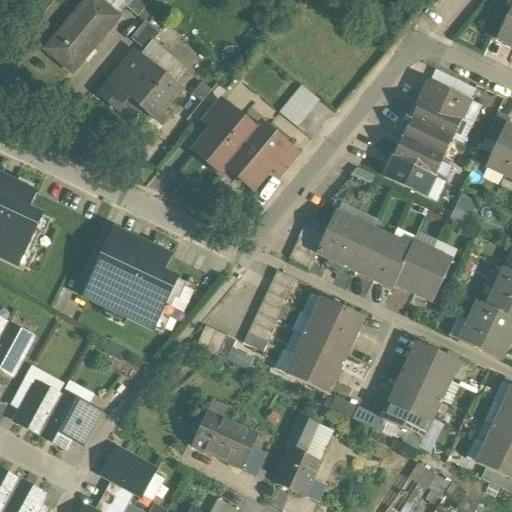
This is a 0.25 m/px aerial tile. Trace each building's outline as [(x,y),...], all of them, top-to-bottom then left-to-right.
[(96,0),(87,0),(44,51),(72,74),(108,31),(97,22),(108,9),(96,0)] [(133,0),(127,9),(137,18),(152,0),(133,0)] [(443,0),(430,0),(428,3),(435,10),(443,0)] [(511,6),(496,41),(511,48),(511,6)] [(158,35),(144,24),(130,40),(144,52),(158,35)] [(180,91),(137,56),(121,76),(117,74),(98,98),(117,113),(127,100),(154,122),(180,91)] [(474,90),(435,72),(430,83),(469,102),(474,90)] [(430,83),(429,83),(420,103),(461,122),(470,102),(469,102),(430,83)] [(302,87),(279,114),(297,129),(320,102),(302,87)] [(218,101),(202,120),(213,129),(229,110),(218,101)] [(461,122),(420,103),(411,122),(452,141),(461,122)] [(256,132),(229,110),(213,129),(193,152),(220,175),(225,169),(256,132)] [(508,123),(496,117),(486,139),(497,144),(504,127),(506,128),(508,123)] [(452,141),(411,122),(402,141),(443,160),(452,141)] [(256,132),(225,169),(252,191),(272,168),(288,148),(261,126),(256,132)] [(511,130),(506,128),(504,127),(497,144),(485,169),(505,178),(511,161),(511,130)] [(443,160),(402,141),(393,160),(434,179),(443,160)] [(288,148),(272,168),(282,177),(299,157),(288,148)] [(434,179),(393,160),(384,179),(425,198),(434,179)] [(34,196),(0,179),(0,259),(26,271),(50,220),(28,209),(34,196)] [(461,195),(449,218),(464,226),(477,204),(461,195)] [(355,223),(335,214),(328,228),(324,238),(319,249),(316,255),(335,264),(355,223)] [(328,228),(308,218),(304,229),(324,238),(328,228)] [(373,232),(355,223),(335,264),(354,273),(373,232)] [(324,238),(304,229),(299,239),(319,249),(324,238)] [(170,258),(115,232),(83,299),(162,336),(170,320),(166,319),(175,300),(179,301),(186,285),(163,274),(170,258)] [(373,232),(354,273),(373,282),(392,241),(373,232)] [(319,249),(299,239),(294,250),(314,259),(316,255),(319,249)] [(411,249),(392,241),(373,282),(392,291),(394,286),(411,249)] [(432,254),(413,245),(411,249),(394,286),(413,295),(432,254)] [(314,259),(294,250),(290,261),(309,270),(314,259)] [(452,263),(432,254),(413,295),(432,304),(452,263)] [(511,274),(504,271),(495,290),(511,297),(511,274)] [(297,282),(276,272),(272,282),(292,292),(297,282)] [(292,292),(272,282),(267,293),(287,302),(292,292)] [(511,297),(495,290),(486,309),(511,321),(511,297)] [(287,302),(267,293),(262,303),(282,313),(287,302)] [(363,319),(322,300),(313,319),(354,338),(363,319)] [(282,313),(262,303),(257,314),(277,323),(282,313)] [(511,321),(486,309),(486,308),(477,305),(468,324),(509,343),(511,336),(511,321)] [(277,323),(257,314),(252,324),(272,334),(277,323)] [(354,338),(313,319),(304,338),(345,357),(354,338)] [(272,334),(252,324),(247,335),(267,344),(272,334)] [(509,343),(468,324),(459,343),(500,362),(509,343)] [(7,326),(0,339),(0,371),(12,378),(33,340),(7,326)] [(216,332),(205,327),(196,347),(206,352),(216,332)] [(226,337),(216,332),(206,352),(217,357),(226,337)] [(267,344),(247,335),(242,345),(262,355),(267,344)] [(226,337),(217,357),(227,362),(236,342),(226,337)] [(345,357),(304,338),(295,357),(336,376),(345,357)] [(458,363),(417,344),(408,364),(449,383),(458,363)] [(336,376),(295,357),(286,377),(327,396),(336,376)] [(449,383),(408,364),(399,383),(440,402),(449,383)] [(21,413),(36,386),(26,381),(11,408),(21,413)] [(440,402),(399,383),(390,402),(431,421),(440,402)] [(40,437),(61,400),(36,386),(21,413),(15,423),(40,437)] [(511,389),(503,409),(511,412),(511,389)] [(89,409),(63,395),(61,400),(40,437),(66,451),(71,441),(89,409)] [(431,421),(390,402),(381,422),(422,441),(431,421)] [(100,415),(89,409),(71,441),(82,447),(100,415)] [(511,412),(503,409),(494,428),(511,435),(511,412)] [(258,437),(208,414),(193,447),(243,471),(258,437)] [(301,420),(285,450),(290,453),(290,452),(304,458),(319,429),(301,420)] [(511,435),(494,428),(486,447),(511,459),(511,435)] [(511,459),(486,447),(477,466),(511,482),(511,459)] [(255,449),(243,472),(252,477),(264,454),(255,449)] [(112,483),(140,498),(154,472),(115,452),(102,478),(112,483)] [(304,458),(290,452),(290,453),(275,485),(304,499),(320,466),(304,458)] [(418,466),(389,509),(393,511),(411,511),(426,490),(435,477),(418,466)] [(0,511),(3,511),(20,483),(0,472),(0,511)] [(452,487),(435,477),(426,490),(431,493),(439,498),(438,499),(442,502),(452,487)] [(45,497),(20,483),(3,511),(36,511),(40,505),(45,497)] [(112,483),(106,494),(129,506),(135,495),(112,483)] [(473,511),(478,505),(452,487),(442,502),(435,511),(473,511)] [(439,498),(431,493),(425,501),(433,507),(438,499),(439,498)] [(106,494),(100,504),(115,511),(125,511),(129,506),(106,494)] [(238,511),(218,501),(212,511),(238,511)]
